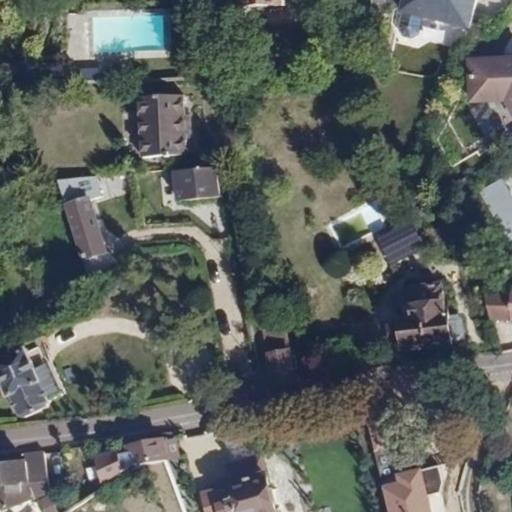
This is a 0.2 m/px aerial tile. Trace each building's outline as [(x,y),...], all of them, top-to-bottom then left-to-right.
[(469,31),(476,0),(402,0),(399,12),(402,15),(398,29),(404,38),(413,39),(418,34),(422,19),(469,31)] [(511,57),(467,61),(470,106),(505,105),(511,117),(511,57)] [(186,95),(143,96),(145,154),(189,152),(186,95)] [(215,166),(174,172),(177,203),(220,197),(215,166)] [(101,174),(58,179),(88,285),(107,271),(102,256),(108,254),(92,198),(104,187),(101,174)] [(511,193),(504,178),(478,192),(505,244),(511,239),(511,193)] [(411,230),(386,246),(393,257),(418,241),(411,230)] [(448,311),(444,312),(441,284),(411,287),(414,318),(394,320),(398,350),(452,344),(448,311)] [(487,319),(509,318),(508,291),(486,291),(487,319)] [(275,326),(265,327),(267,341),(277,340),(275,326)] [(287,349),(265,352),(270,380),(291,377),(290,370),(295,369),(293,355),(288,355),(287,349)] [(51,404),(27,350),(0,362),(0,389),(8,405),(14,402),(21,419),(51,404)] [(396,473),(416,470),(404,407),(384,411),(396,473)] [(165,438),(128,445),(129,452),(131,466),(169,460),(166,440),(165,438)] [(177,439),(166,440),(169,460),(180,458),(177,439)] [(92,457),(101,482),(124,472),(117,453),(116,450),(92,457)] [(45,451),(25,453),(26,460),(28,482),(48,480),(45,451)] [(129,452),(117,453),(124,472),(131,466),(129,452)] [(274,511),(261,457),(227,466),(229,476),(217,479),(219,487),(225,511),(274,511)] [(22,490),(21,483),(28,482),(26,460),(0,462),(0,485),(8,484),(9,492),(22,490)] [(382,484),(388,511),(433,511),(424,468),(416,470),(396,473),(397,481),(382,484)] [(205,511),(225,511),(219,487),(200,492),(205,511)]
